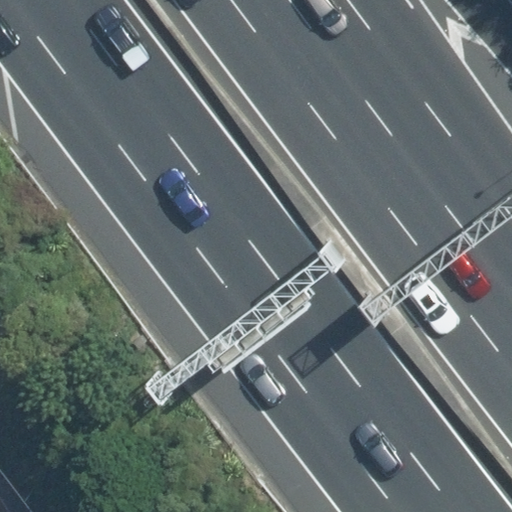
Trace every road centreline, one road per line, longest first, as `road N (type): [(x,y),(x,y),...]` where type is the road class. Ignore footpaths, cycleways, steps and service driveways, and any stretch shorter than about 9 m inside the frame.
road 1 (motorway): [(468,511),(80,0)]
road 2 (motorway): [(250,0),(511,352)]
